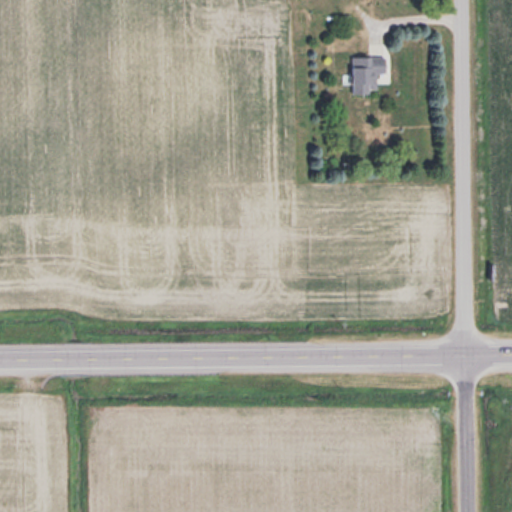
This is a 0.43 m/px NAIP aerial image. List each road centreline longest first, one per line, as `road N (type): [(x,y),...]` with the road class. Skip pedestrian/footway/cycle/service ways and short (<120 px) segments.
road 1 (residential): [(470,511),(462,0)]
road 2 (primary): [(0,363),(468,359)]
